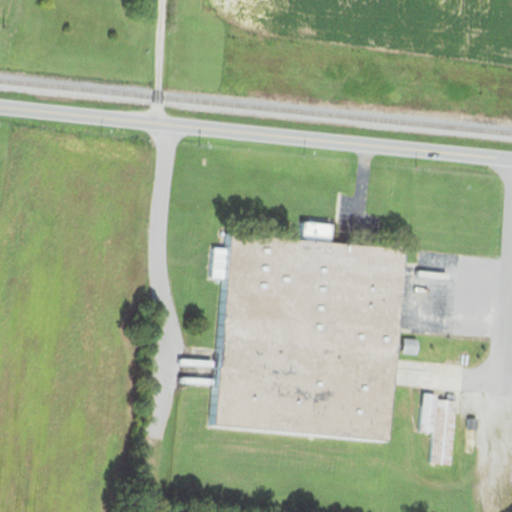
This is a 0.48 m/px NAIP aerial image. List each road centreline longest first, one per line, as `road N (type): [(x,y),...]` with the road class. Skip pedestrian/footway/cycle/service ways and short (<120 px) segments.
road 1 (tertiary): [(511,157),(0,105)]
road 2 (residential): [(152,121),(159,0)]
